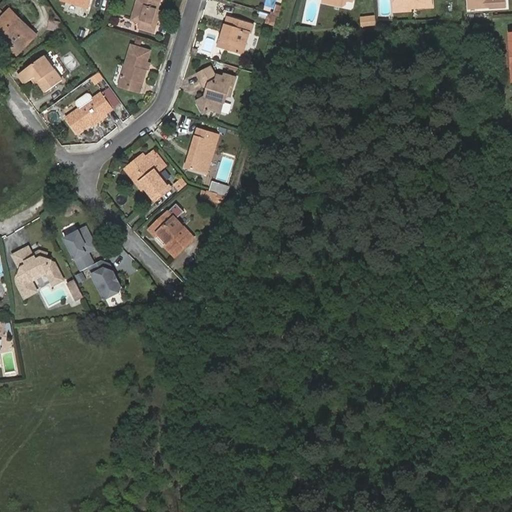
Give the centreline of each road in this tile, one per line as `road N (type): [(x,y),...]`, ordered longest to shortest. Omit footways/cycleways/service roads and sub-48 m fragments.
road 1 (track): [(152,263),(267,436),(338,511)]
road 2 (residential): [(196,0),(165,101),(85,173)]
road 3 (residential): [(85,173),(0,73)]
